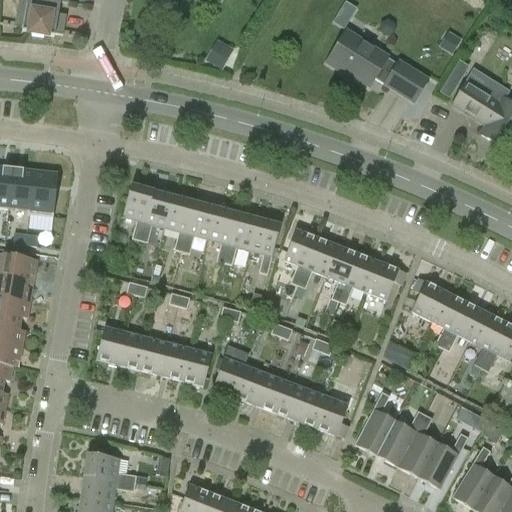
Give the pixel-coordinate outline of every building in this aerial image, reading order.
[(59,3),(40,0),(17,0),(13,29),(21,30),(21,33),(31,34),(31,37),(43,39),(43,36),(53,38),(54,36),(62,37),(64,25),(56,24),(59,4),(59,3)] [(373,80),(384,87),(412,105),(427,81),(398,63),(396,66),(386,60),(387,58),(346,32),(325,65),(343,76),(344,74),(368,89),(373,80)] [(447,33),(438,48),(451,56),(460,41),(447,33)] [(227,62),(211,53),(205,64),(221,73),(227,62)] [(445,84),(454,90),(461,80),(451,74),(445,84)] [(500,106),(465,84),(451,106),(486,128),(480,136),(508,154),(511,147),(511,106),(503,100),(500,106)] [(12,170),(0,168),(0,208),(7,210),(12,170)] [(32,172),(12,170),(7,210),(28,212),(32,172)] [(57,175),(32,172),(27,217),(52,219),(57,175)] [(135,223),(131,241),(138,243),(152,193),(130,188),(121,219),(135,223)] [(146,245),(149,233),(151,227),(164,231),(173,199),(152,193),(138,243),(146,245)] [(178,234),(173,252),(181,255),(194,205),(173,199),(164,231),(178,234)] [(188,257),(192,244),(193,238),(207,242),(215,210),(194,205),(181,255),(188,257)] [(220,245),(215,264),(223,266),(236,216),(215,210),(207,242),(220,245)] [(231,268),(234,255),(235,250),(249,253),(257,221),(236,216),(223,266),(231,268)] [(266,277),(269,265),(279,227),(257,221),(249,253),(262,257),(257,275),(266,277)] [(296,268),(289,286),(296,289),(315,240),(295,232),(283,263),(296,268)] [(12,246),(24,247),(25,237),(13,236),(12,246)] [(36,249),(37,239),(25,237),(24,247),(36,249)] [(304,292),(309,280),(311,274),(324,279),(336,248),(315,240),(296,289),(304,292)] [(337,284),(330,302),(338,305),(356,257),(336,248),(324,279),(337,284)] [(2,256),(0,265),(0,278),(26,283),(28,277),(34,278),(36,262),(2,256)] [(345,308),(350,296),(352,290),(365,295),(377,265),(356,257),(338,305),(345,308)] [(377,265),(365,295),(386,303),(393,285),(400,288),(405,276),(377,265)] [(151,276),(149,283),(158,285),(159,278),(151,276)] [(0,300),(29,306),(31,291),(25,290),(26,283),(0,278),(0,300)] [(410,314),(430,324),(444,295),(418,281),(412,293),(419,296),(410,314)] [(134,298),(137,287),(128,285),(125,296),(134,298)] [(137,287),(134,298),(143,300),(146,290),(137,287)] [(442,331),(434,347),(441,351),(464,305),(444,295),(430,324),(442,331)] [(176,309),(179,298),(170,296),(167,307),(176,309)] [(179,298),(176,309),(186,312),(188,301),(179,298)] [(29,306),(0,300),(0,322),(19,326),(20,320),(26,321),(29,306)] [(325,315),(332,318),(338,305),(330,302),(325,315)] [(448,355),(454,343),(457,338),(469,344),(484,315),(464,305),(441,351),(448,355)] [(237,325),(240,314),(222,310),(219,320),(237,325)] [(481,350),(473,367),(480,371),(504,325),(484,315),(469,344),(481,350)] [(18,332),(19,326),(0,322),(0,344),(21,348),(24,333),(18,332)] [(509,364),(511,357),(511,329),(504,325),(480,371),(487,374),(496,358),(509,364)] [(278,340),(282,329),(274,326),(270,336),(278,340)] [(282,329),(278,340),(287,343),(291,332),(282,329)] [(117,367),(125,335),(103,330),(95,362),(117,367)] [(125,335),(117,367),(138,373),(146,341),(125,335)] [(146,341),(138,373),(159,378),(167,346),(146,341)] [(320,355),(324,345),(315,341),(311,352),(320,355)] [(300,343),(296,355),(304,358),(308,346),(300,343)] [(18,363),(21,348),(0,344),(0,366),(11,369),(13,362),(18,363)] [(389,344),(383,356),(404,367),(411,355),(389,344)] [(324,345),(320,355),(328,358),(332,348),(324,345)] [(167,346),(159,378),(180,383),(188,352),(167,346)] [(227,348),(223,361),(211,392),(232,400),(244,369),(248,356),(227,348)] [(188,352),(180,383),(202,389),(210,357),(188,352)] [(9,384),(11,369),(0,366),(0,388),(2,389),(3,383),(9,384)] [(388,370),(386,369),(379,367),(375,377),(384,380),(388,370)] [(244,369),(232,400),(253,407),(264,377),(244,369)] [(264,377),(253,407),(273,415),(285,384),(264,377)] [(507,381),(502,387),(507,391),(511,384),(507,381)] [(285,384),(273,415),(294,423),(306,392),(285,384)] [(306,392),(294,423),(315,431),(326,400),(306,392)] [(380,416),(389,399),(381,395),(353,447),(375,459),(394,423),(380,416)] [(326,400),(315,431),(343,441),(347,429),(340,426),(347,408),(326,400)] [(413,413),(405,429),(394,423),(375,459),(396,470),(415,434),(423,419),(413,413)] [(472,430),(482,435),(488,423),(478,418),(472,430)] [(415,434),(396,470),(418,481),(436,446),(425,440),(433,424),(423,419),(415,434)] [(439,493),(467,441),(459,437),(450,453),(436,446),(418,481),(439,493)] [(479,470),(489,454),(482,450),(451,500),(470,511),(471,511),(492,479),(479,470)] [(135,479),(122,477),(116,476),(119,461),(86,456),(83,479),(134,487),(135,479)] [(511,478),(506,487),(492,479),(471,511),(499,511),(511,492),(511,478)] [(114,491),(120,492),(133,494),(134,487),(83,479),(79,500),(112,505),(114,491)] [(145,488),(146,480),(135,479),(134,487),(145,488)] [(203,511),(209,496),(188,488),(178,511),(203,511)] [(511,511),(511,492),(499,511),(511,511)] [(226,511),(230,504),(209,496),(203,511),(226,511)] [(110,511),(112,505),(79,500),(77,511),(110,511)]
